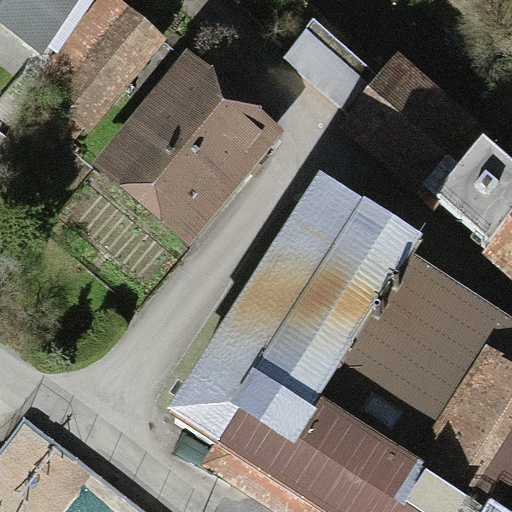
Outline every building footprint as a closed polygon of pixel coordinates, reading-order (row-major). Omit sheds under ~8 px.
[(0,0),(0,14),(48,48),(80,0),(0,0)] [(159,36),(117,0),(105,0),(52,63),(44,84),(89,121),(159,36)] [(286,61),(353,119),(347,126),(511,269),(511,175),(486,152),(479,159),(443,127),(449,119),(396,72),(389,80),(388,79),(387,80),(321,22),(286,61)] [(262,140),(192,81),(121,167),(190,226),(242,165),(255,176),(268,160),(255,149),(262,140)] [(178,423),(315,511),(427,511),(414,503),(495,377),(511,350),(511,331),(411,265),(417,255),(325,196),(178,423)] [(414,503),(427,511),(502,511),(511,497),(511,388),(495,377),(414,503)]
